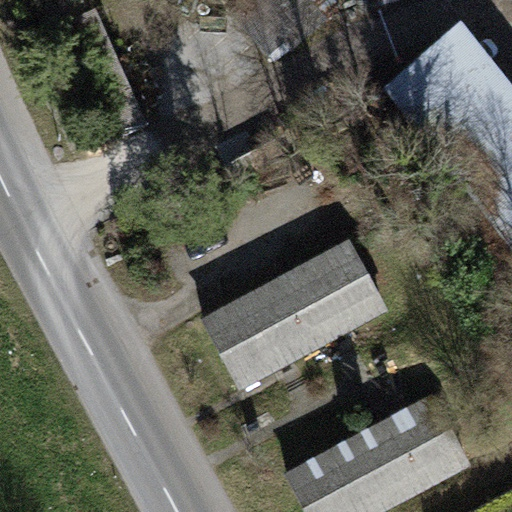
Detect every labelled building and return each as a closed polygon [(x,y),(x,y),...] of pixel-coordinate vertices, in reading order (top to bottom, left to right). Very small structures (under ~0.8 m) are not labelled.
[(217,0),(275,62),(324,18),(307,0),(217,0)] [(54,28),(108,145),(148,127),(94,9),(54,28)] [(511,84),(461,20),(385,87),(511,247),(511,84)] [(239,392),(388,312),(349,239),(199,319),(239,392)] [(304,511),(389,511),(474,467),(435,394),(284,474),(304,511)]
